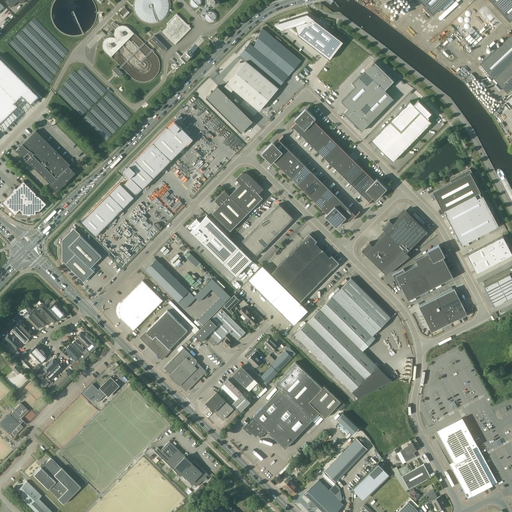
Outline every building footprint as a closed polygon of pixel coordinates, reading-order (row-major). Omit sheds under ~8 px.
[(134,0),(133,3),(134,12),(143,21),(149,23),(159,22),(167,13),(168,11),(170,10),(168,0),(134,0)] [(204,10),(212,2),(212,0),(201,0),(200,0),(189,0),(189,3),(193,7),(200,8),(202,10),(204,10)] [(419,0),(433,14),(448,0),(419,0)] [(511,16),(511,0),(488,0),(508,20),(511,16)] [(219,5),(220,12),(227,10),(226,3),(219,5)] [(390,3),(385,7),(387,9),(385,11),(387,13),(394,7),(390,3)] [(124,18),(130,12),(124,7),(119,12),(124,18)] [(210,10),(203,15),(210,23),(217,17),(210,10)] [(305,14),(273,23),(281,29),(295,25),(298,34),(298,35),(329,59),(342,42),(305,14)] [(177,15),(167,24),(169,26),(163,33),(174,44),(189,27),(177,15)] [(301,60),(263,28),(262,29),(254,46),(254,47),(249,43),(238,56),(245,62),(227,83),(259,110),(301,60)] [(511,33),(480,63),(508,93),(511,88),(511,33)] [(154,35),(151,39),(164,51),(167,48),(154,35)] [(187,50),(180,58),(184,63),(192,55),(187,50)] [(38,96),(0,58),(0,125),(3,129),(16,116),(11,112),(19,103),(16,100),(20,95),(30,104),(38,96)] [(385,89),(394,80),(374,61),(353,82),(356,86),(342,101),(349,108),(344,113),(362,131),(394,98),(385,89)] [(116,66),(113,70),(120,76),(123,73),(116,66)] [(218,86),(206,98),(241,133),(253,121),(218,86)] [(410,101),(378,133),(385,140),(378,147),(393,162),(432,122),(428,118),(429,117),(429,118),(433,114),(431,112),(418,100),(414,104),(410,101)] [(191,114),(201,123),(208,115),(199,106),(191,114)] [(297,121),(288,130),(293,126),(369,201),(365,205),(365,206),(373,197),(376,199),(387,188),(377,178),(374,180),(314,120),(315,118),(306,108),(294,119),(297,121)] [(193,139),(174,120),(124,171),(130,176),(123,186),(120,183),(81,222),(95,236),(186,144),(193,139)] [(64,186),(66,183),(75,173),(72,169),(69,166),(70,164),(36,130),(22,144),(16,150),(27,160),(51,184),(50,184),(57,192),(63,185),(64,186)] [(272,141),(261,153),(271,163),(273,161),(327,213),(325,215),(336,226),(346,217),(350,221),(360,211),(355,215),(279,140),(283,135),(275,143),(272,141)] [(469,169),(449,179),(452,183),(434,192),(444,211),(446,211),(447,213),(446,214),(462,244),(498,225),(481,192),(480,193),(474,182),(476,181),(469,169)] [(241,184),(230,195),(232,197),(247,213),(263,198),(259,193),(263,188),(249,175),(249,174),(248,173),(247,173),(246,172),(245,172),(244,172),(243,173),(242,173),(241,173),(240,174),(236,179),(241,184)] [(38,196),(35,194),(36,193),(24,181),(3,202),(15,214),(19,210),(22,212),(22,214),(36,214),(36,211),(39,211),(47,204),(38,195),(38,196)] [(230,231),(247,213),(232,197),(230,195),(225,190),(220,194),(214,200),(219,205),(212,213),(230,231)] [(144,213),(152,221),(148,225),(155,233),(183,204),(178,199),(174,203),(168,198),(153,213),(149,209),(144,213)] [(293,218),(279,204),(242,241),(257,255),(293,218)] [(382,228),(386,232),(404,250),(407,252),(428,231),(406,210),(393,223),(389,220),(382,228)] [(193,229),(190,231),(235,276),(252,260),(206,215),(200,222),(196,218),(189,225),(193,229)] [(84,281),(94,271),(90,268),(102,256),(80,235),(75,230),(63,242),(63,259),(66,263),(84,281)] [(404,250),(386,232),(373,246),(369,242),(361,250),(386,274),(410,256),(407,252),(404,250)] [(309,234),(270,274),(274,277),(285,288),(295,298),(299,302),(339,263),(331,255),(330,257),(315,243),(317,241),(309,234)] [(511,253),(503,234),(466,253),(477,273),(511,254),(511,253)] [(135,253),(141,246),(134,239),(127,245),(135,253)] [(453,277),(442,257),(445,255),(439,244),(427,250),(429,252),(415,259),(418,264),(405,270),(403,268),(392,274),(398,285),(400,284),(408,300),(453,277)] [(178,301),(188,290),(157,259),(146,270),(178,301)] [(270,274),(262,265),(247,281),(260,293),(274,277),(270,274)] [(511,275),(510,273),(485,286),(494,305),(511,295),(511,275)] [(285,288),(274,277),(260,293),(271,303),(285,288)] [(369,358),(362,351),(375,338),(372,335),(390,317),(351,278),(294,335),(352,391),(377,365),(369,358)] [(133,330),(163,300),(142,280),(120,303),(121,304),(120,305),(120,306),(119,307),(119,308),(119,310),(119,311),(119,312),(119,314),(120,315),(121,316),(121,317),(120,318),(133,330)] [(208,280),(205,284),(211,290),(214,286),(208,280)] [(295,298),(285,288),(271,303),(281,313),(295,298)] [(456,293),(454,288),(419,306),(431,332),(458,319),(467,314),(465,310),(461,302),(457,293),(456,293)] [(217,289),(213,293),(219,298),(223,294),(217,289)] [(240,298),(235,293),(224,304),(229,309),(240,298)] [(293,325),(308,310),(299,302),(295,298),(281,313),(293,325)] [(55,303),(50,307),(60,318),(65,313),(55,303)] [(44,306),(41,309),(54,322),(57,319),(44,306)] [(253,324),(258,319),(244,306),(240,310),(246,317),(245,317),(246,318),(243,320),(247,325),(251,321),(253,324)] [(238,340),(246,332),(222,308),(211,319),(210,318),(194,333),(201,340),(205,337),(214,346),(220,340),(222,342),(222,343),(229,349),(234,344),(232,342),(230,340),(233,336),(238,340)] [(162,359),(166,355),(171,350),(169,349),(187,331),(167,310),(140,338),(162,359)] [(44,326),(48,323),(36,311),(32,314),(44,326)] [(37,329),(40,326),(30,316),(27,318),(37,329)] [(29,336),(33,332),(22,321),(19,325),(29,336)] [(25,343),(28,339),(15,326),(12,330),(25,343)] [(8,332),(3,337),(17,350),(22,345),(8,332)] [(81,332),(77,335),(88,347),(92,343),(81,332)] [(271,351),(277,345),(270,337),(264,343),(271,351)] [(74,340),(71,343),(81,353),(85,350),(74,340)] [(94,345),(90,349),(93,351),(95,349),(99,345),(98,345),(97,343),(94,346),(94,345)] [(71,344),(65,349),(76,360),(81,355),(71,344)] [(36,345),(29,352),(42,364),(49,357),(44,353),(45,353),(45,352),(42,349),(40,349),(36,345)] [(186,391),(206,372),(197,362),(197,361),(197,360),(196,359),(194,358),(184,347),(164,367),(170,374),(169,374),(171,377),(173,380),(176,383),(179,384),(180,385),(186,391)] [(279,372),(291,359),(296,354),(292,349),(287,354),(284,351),(274,360),(269,354),(265,358),(279,372)] [(18,351),(12,357),(15,360),(20,354),(18,351)] [(255,367),(261,361),(254,354),(248,359),(255,367)] [(43,369),(47,373),(57,363),(53,358),(43,369)] [(80,367),(76,371),(77,371),(77,372),(83,366),(81,363),(85,359),(83,358),(78,363),(77,362),(77,363),(80,367)] [(325,418),(339,403),(295,361),(274,383),(281,390),(254,418),(249,424),(247,423),(243,428),(250,435),(251,433),(255,436),(257,435),(260,438),(267,431),(284,447),(318,412),(325,418)] [(18,375),(23,371),(16,364),(12,369),(18,375)] [(48,375),(51,378),(62,367),(59,364),(48,375)] [(263,388),(242,366),(232,375),(245,388),(246,387),(255,396),(263,388)] [(272,366),(261,377),(267,383),(278,372),(272,366)] [(54,381),(60,386),(71,376),(65,371),(54,381)] [(110,377),(100,388),(106,394),(108,396),(119,386),(110,377)] [(251,401),(245,396),(242,393),(228,379),(221,386),(235,400),(233,403),(241,411),(251,401)] [(98,390),(92,384),(83,393),(91,401),(94,398),(98,402),(106,394),(100,388),(98,390)] [(214,411),(225,401),(216,392),(206,403),(214,411)] [(225,401),(214,411),(223,420),(233,409),(225,401)] [(14,436),(23,427),(19,423),(22,420),(20,418),(27,411),(20,404),(12,411),(13,411),(7,417),(6,418),(5,419),(5,420),(4,421),(4,422),(4,423),(4,424),(4,425),(4,426),(5,426),(5,427),(5,428),(6,428),(6,429),(7,429),(14,436)] [(343,413),(338,419),(354,433),(358,428),(343,413)] [(445,453),(469,497),(497,481),(465,423),(460,422),(439,433),(448,451),(445,453)] [(340,478),(367,448),(356,438),(329,467),(340,478)] [(192,463),(169,441),(158,453),(154,450),(173,469),(180,477),(180,476),(182,473),(196,487),(208,474),(208,475),(194,461),(192,463)] [(406,461),(416,456),(413,452),(416,450),(413,444),(400,451),(406,461)] [(295,460),(301,454),(297,451),(292,456),(295,460)] [(61,467),(51,458),(41,467),(40,467),(33,474),(48,489),(48,488),(63,504),(80,486),(61,467)] [(270,463),(266,473),(273,476),(277,466),(270,463)] [(362,499),(388,474),(378,464),(379,463),(378,463),(352,488),(362,499)] [(412,470),(409,463),(398,469),(396,466),(391,469),(395,474),(406,491),(431,477),(423,464),(412,470)] [(395,474),(370,498),(371,498),(385,511),(384,511),(387,511),(408,494),(395,474)] [(293,496),(300,489),(290,479),(292,478),(289,475),(283,481),(286,484),(284,486),(293,496)] [(322,511),(335,511),(344,504),(319,479),(304,494),(322,511)] [(35,511),(50,511),(52,511),(38,498),(41,495),(27,481),(17,490),(24,497),(22,498),(35,511)] [(436,498),(434,495),(432,490),(424,494),(427,499),(429,504),(433,502),(437,511),(446,506),(441,496),(436,498)] [(419,511),(413,506),(416,503),(411,498),(397,511),(419,511)] [(226,506),(221,501),(209,511),(238,511),(235,509),(234,509),(232,507),(233,507),(229,503),(226,506)]
